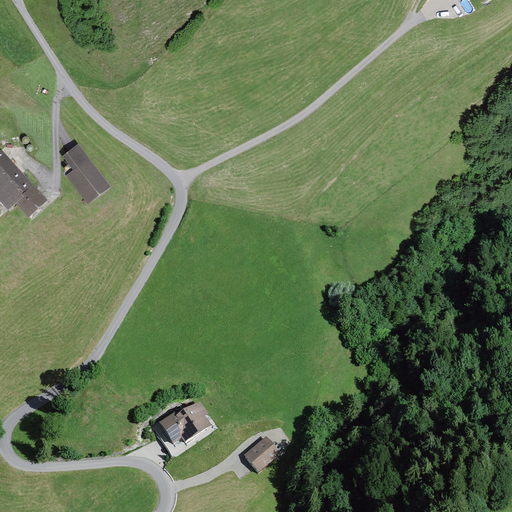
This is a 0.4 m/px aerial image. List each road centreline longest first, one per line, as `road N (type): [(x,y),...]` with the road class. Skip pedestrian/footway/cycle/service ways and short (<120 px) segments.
road 1 (unclassified): [(163,511),(166,491),(148,468),(32,470),(10,459),(7,430),(102,351),(181,207),(181,179),(87,108),(13,0)]
road 2 (track): [(181,179),(301,118),(437,0)]
